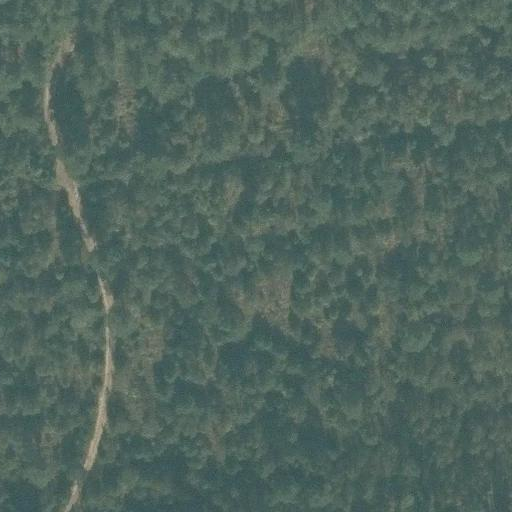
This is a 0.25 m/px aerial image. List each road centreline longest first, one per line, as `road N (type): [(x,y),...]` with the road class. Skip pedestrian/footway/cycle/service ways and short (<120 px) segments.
road 1 (track): [(511,112),(94,180),(72,199)]
road 2 (track): [(72,199),(110,312),(111,364),(61,511)]
